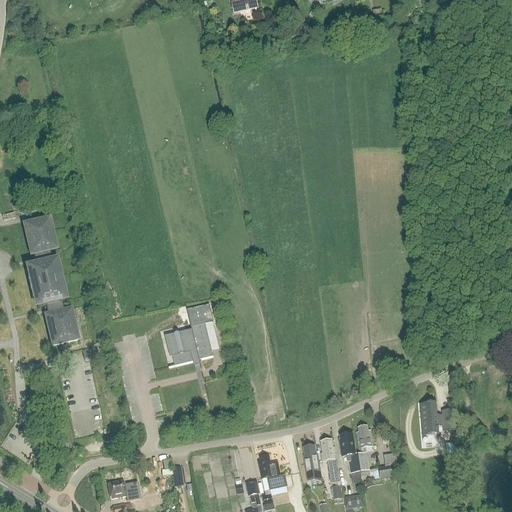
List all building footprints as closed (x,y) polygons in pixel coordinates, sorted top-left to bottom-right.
[(230,0),(234,14),(258,9),(255,0),(230,0)] [(14,208),(27,217),(32,208),(19,200),(14,208)] [(2,221),(16,217),(15,212),(1,216),(2,221)] [(57,251),(49,219),(22,225),(30,257),(33,256),(35,265),(27,267),(30,277),(27,278),(32,299),(35,299),(37,308),(45,307),(47,316),(44,317),(51,348),(78,342),(71,310),(63,312),(61,303),(64,302),(61,292),(64,292),(59,270),(56,271),(54,261),(51,262),(49,252),(57,251)] [(174,336),(167,338),(174,366),(168,368),(193,362),(199,361),(201,370),(202,370),(199,361),(200,361),(213,358),(211,351),(208,352),(206,344),(209,343),(206,330),(203,331),(202,326),(205,325),(213,323),(210,309),(197,312),(196,309),(187,312),(193,337),(188,338),(186,333),(180,335),(180,334),(173,335),(174,336)] [(498,395),(511,395),(511,371),(498,371),(498,395)] [(436,404),(419,405),(419,406),(421,406),(424,436),(422,436),(422,437),(439,435),(438,428),(443,428),(443,433),(457,431),(455,411),(442,412),(442,417),(437,417),(436,404)] [(366,453),(365,449),(373,447),(370,431),(367,431),(367,428),(358,429),(358,433),(356,433),(359,450),(360,449),(361,454),(366,453)] [(340,441),(339,441),(342,458),(346,458),(347,463),(348,463),(350,475),(360,474),(357,455),(356,456),(352,435),(340,437),(340,441)] [(339,483),(336,461),(334,448),(332,448),(331,441),(320,443),(322,454),(321,455),(322,463),(327,462),(331,484),(339,483)] [(315,456),(314,447),(302,449),(304,460),(302,461),(306,481),(320,479),(316,456),(315,456)] [(377,470),(369,471),(366,453),(357,455),(360,474),(360,477),(361,477),(361,482),(378,479),(377,470)] [(387,454),(387,465),(398,465),(397,454),(387,454)] [(260,463),(258,463),(261,480),(267,478),(269,490),(286,487),(284,477),(280,477),(277,463),(270,464),(269,457),(259,459),(260,463)] [(186,484),(183,467),(172,469),(170,459),(163,461),(166,476),(174,474),(177,486),(186,484)] [(396,478),(394,466),(379,469),(380,480),(396,478)] [(123,482),(107,485),(110,500),(119,498),(120,500),(122,500),(122,498),(125,497),(126,502),(140,500),(136,483),(124,486),(123,482)] [(248,497),(249,497),(252,511),(246,511),(262,511),(258,495),(259,495),(256,482),(245,485),(248,497)] [(332,489),(334,501),(342,500),(341,487),(332,489)] [(267,493),(261,494),(265,507),(273,505),(271,495),(268,496),(267,493)] [(346,497),(349,510),(365,508),(363,494),(346,497)]
